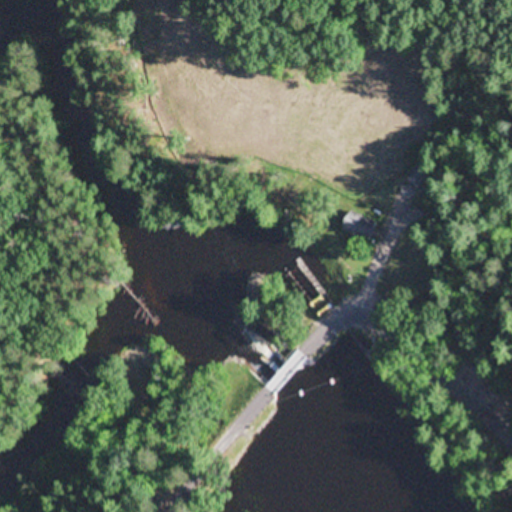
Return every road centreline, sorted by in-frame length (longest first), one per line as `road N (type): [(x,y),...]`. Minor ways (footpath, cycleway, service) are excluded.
road 1 (residential): [(300,357),(341,327),(381,324),(511,436)]
road 2 (residential): [(181,511),(192,486),(271,391)]
